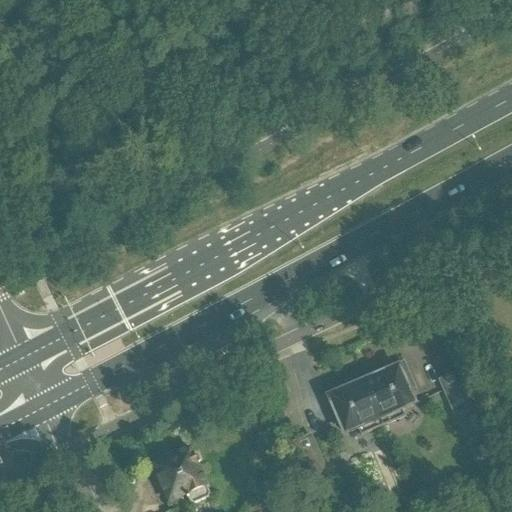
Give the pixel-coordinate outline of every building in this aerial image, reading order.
[(362,381),(382,428),(388,425),(406,417),(402,410),(406,408),(415,404),(399,367),(380,376),(379,373),(362,381)] [(457,372),(438,381),(455,418),(473,409),(457,372)] [(379,429),(382,428),(362,381),(347,387),(348,389),(329,398),(345,434),(354,430),(358,429),(361,436),(379,429)] [(497,464),(488,446),(472,452),(480,471),(497,464)] [(199,462),(197,456),(191,455),(189,450),(174,456),(173,453),(159,459),(160,462),(151,465),(168,503),(185,496),(186,499),(187,499),(189,503),(193,505),(207,499),(208,495),(196,466),(199,462)] [(299,458),(307,476),(309,480),(327,472),(318,450),(317,450),(317,452),(301,458),(300,457),(299,458)]
